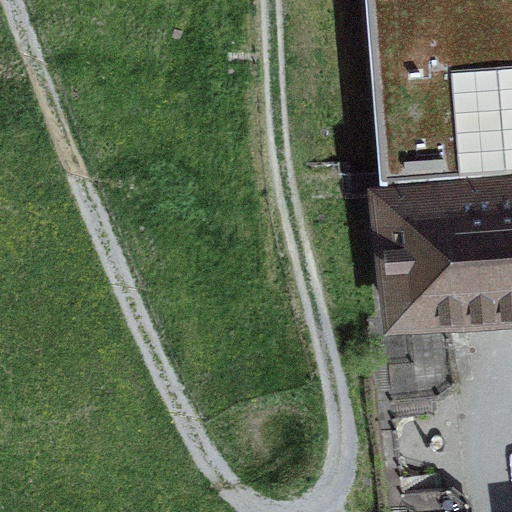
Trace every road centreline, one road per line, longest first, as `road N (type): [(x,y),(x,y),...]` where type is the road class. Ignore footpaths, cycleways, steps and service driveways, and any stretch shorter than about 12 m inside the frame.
road 1 (track): [(14,0),(85,193),(167,380),(211,462),(253,511)]
road 2 (track): [(318,511),(345,475),(344,441),(286,197),(271,0)]
